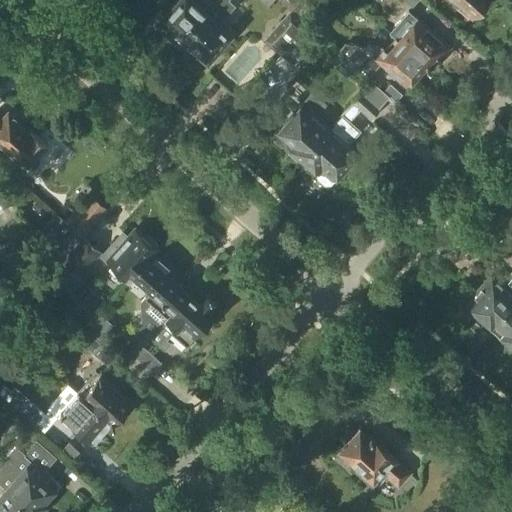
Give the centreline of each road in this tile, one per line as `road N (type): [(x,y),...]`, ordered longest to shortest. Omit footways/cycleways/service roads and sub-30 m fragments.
road 1 (residential): [(334,291),(39,20)]
road 2 (residential): [(334,291),(140,511)]
road 3 (residential): [(511,88),(334,291)]
road 4 (residential): [(511,451),(334,291)]
